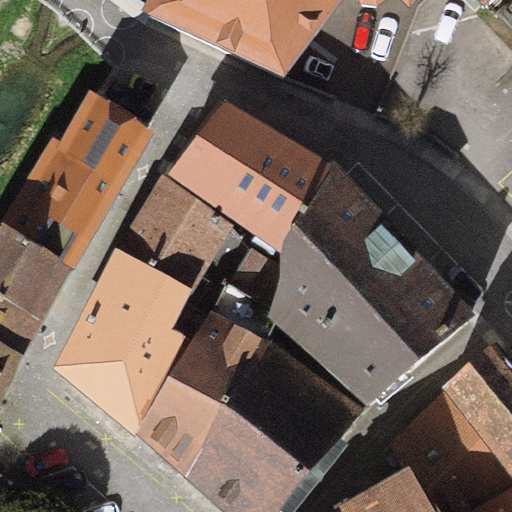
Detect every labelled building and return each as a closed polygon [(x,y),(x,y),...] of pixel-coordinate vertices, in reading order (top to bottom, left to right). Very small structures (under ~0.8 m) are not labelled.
[(156,0),(152,9),(149,17),(281,78),(341,0),(357,0),(362,4),(376,6),(384,0),(404,0),(406,2),(408,0),(156,0)] [(511,0),(508,0),(495,12),(511,30),(511,0)] [(92,102),(2,227),(65,273),(144,134),(94,103),(92,102)] [(285,252),(330,173),(272,142),(221,110),(172,176),(285,252)] [(292,289),(278,320),(369,405),(467,322),(330,173),(285,252),(295,284),(292,289)] [(187,300),(231,235),(202,207),(164,182),(118,257),(187,300)] [(2,227),(0,231),(0,348),(19,359),(65,273),(2,227)] [(187,300),(118,257),(62,370),(139,434),(190,364),(257,259),(231,235),(187,300)] [(292,289),(257,259),(190,364),(139,434),(187,477),(234,415),(267,345),(278,320),(292,289)] [(358,416),(267,345),(234,415),(187,477),(229,511),(284,511),(322,467),(339,444),(358,416)] [(0,396),(19,359),(0,348),(0,396)] [(511,373),(493,350),(445,389),(511,474),(511,373)] [(511,511),(511,474),(445,389),(387,446),(404,471),(407,470),(430,511),(511,511)] [(430,511),(407,470),(404,471),(339,510),(339,511),(430,511)]
